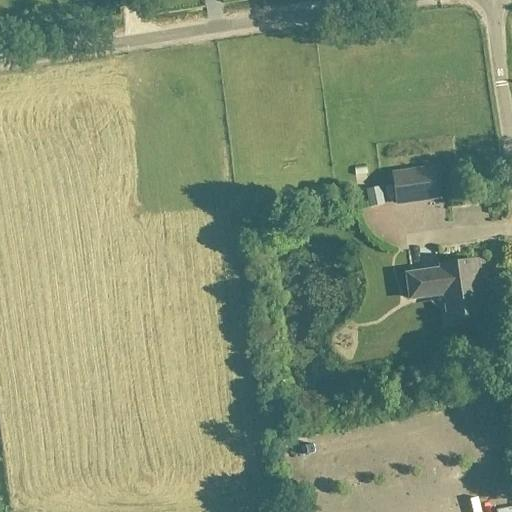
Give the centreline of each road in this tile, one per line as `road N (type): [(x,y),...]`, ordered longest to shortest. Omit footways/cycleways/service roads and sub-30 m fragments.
road 1 (unclassified): [(0,61),(404,0)]
road 2 (unclassified): [(511,170),(488,0)]
